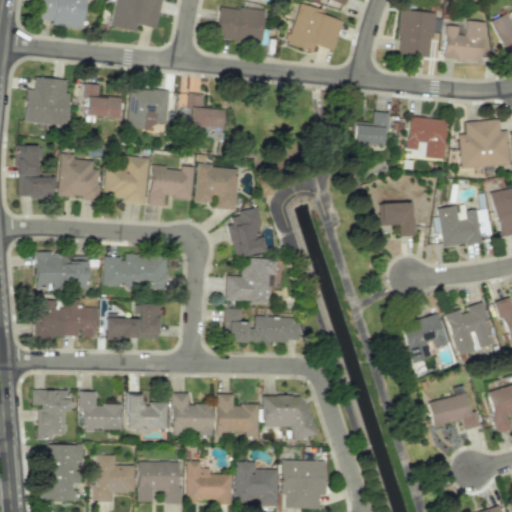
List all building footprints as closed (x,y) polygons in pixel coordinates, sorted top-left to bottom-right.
[(78,28),(82,0),(36,0),(34,22),(78,28)] [(111,0),(108,23),(153,31),(158,0),(111,0)] [(340,18),(296,4),(284,43),(310,51),(311,45),(330,50),(340,18)] [(261,10),(217,5),(213,38),(258,43),(261,10)] [(395,52),(428,54),(431,12),(397,9),(395,52)] [(504,58),(511,54),(511,53),(510,49),(511,47),(511,22),(509,24),(503,12),(487,20),(504,58)] [(479,60),(481,21),(459,20),(459,26),(442,25),(441,58),(479,60)] [(64,79),(32,77),(31,89),(22,89),(20,122),(63,124),(66,92),(63,92),(64,79)] [(116,117),(116,96),(95,96),(96,84),(80,83),(80,96),(83,96),(82,115),(116,117)] [(124,125),(163,127),(165,90),(126,88),(124,125)] [(220,129),(221,109),(199,107),(200,95),(184,94),(183,107),(177,106),(176,128),(201,129),(201,127),(220,129)] [(385,112),(369,111),(369,122),(350,121),(349,144),(379,145),(379,126),(384,126),(385,112)] [(442,119),(405,116),(403,148),(414,149),(414,141),(422,142),(421,157),(440,158),(442,119)] [(457,167),(505,165),(504,130),(496,130),(495,119),(461,120),(461,133),(455,134),(457,167)] [(13,196),(49,196),(49,176),(34,176),(34,145),(13,145),(13,196)] [(54,195),(77,196),(77,200),(94,200),(96,169),(89,169),(89,159),(69,159),(70,154),(56,153),(54,195)] [(141,203),(143,157),(121,156),(121,167),(101,166),(100,197),(118,198),(118,202),(141,203)] [(190,202),(210,203),(210,208),(232,209),(234,167),(193,164),(190,202)] [(190,166),(177,165),(177,168),(148,165),(144,204),(160,205),(161,196),(186,199),(190,166)] [(511,186),(487,191),(495,235),(511,231),(511,186)] [(396,235),(411,235),(411,218),(407,218),(407,203),(376,202),(376,224),(396,225),(396,235)] [(477,242),(477,235),(486,234),(484,208),(462,210),(461,204),(434,207),(438,246),(477,242)] [(231,256),(261,251),(254,208),(227,213),(229,224),(225,224),(231,256)] [(84,289),(84,255),(48,255),(48,251),(31,251),(32,284),(49,284),(49,289),(84,289)] [(99,285),(162,287),(164,255),(121,254),(121,257),(100,256),(99,285)] [(270,258),(238,257),(238,275),(222,275),(222,300),(269,301),(270,258)] [(511,309),(509,310),(505,297),(494,300),(503,341),(511,338),(511,309)] [(92,306),(77,306),(77,298),(32,299),(32,336),(93,336),(92,306)] [(453,354),(490,344),(478,301),(459,306),(460,307),(442,312),(453,354)] [(155,339),(156,303),(133,303),(132,318),(102,317),(102,338),(155,339)] [(250,316),(250,327),(240,327),(240,308),(220,308),(220,342),(296,341),(296,322),(288,322),(288,316),(250,316)] [(432,347),(442,343),(434,315),(397,326),(408,362),(427,357),(423,342),(430,340),(432,347)] [(511,382),(482,391),(494,432),(507,428),(503,414),(511,411),(511,382)] [(65,390),(28,389),(28,404),(34,404),(33,439),(47,439),(47,434),(59,434),(59,411),(65,411),(65,390)] [(117,429),(118,404),(91,404),(92,391),(77,391),(77,431),(89,431),(89,428),(117,429)] [(429,426),(458,419),(461,429),(476,426),(472,410),(467,411),(462,392),(423,402),(429,426)] [(185,393),(168,393),(167,434),(208,435),(209,404),(185,403),(185,393)] [(212,433),(254,434),(254,404),(229,403),(229,394),(213,393),(212,433)] [(163,402),(140,401),(140,394),(123,394),(122,429),(132,429),(132,433),(146,433),(146,428),(163,429),(163,402)] [(307,437),(306,395),(259,395),(259,426),(288,426),(288,437),(307,437)] [(76,501),(75,486),(77,486),(77,470),(72,470),(72,460),(79,460),(79,444),(38,445),(40,502),(76,501)] [(130,465),(111,465),(111,455),(90,454),(90,501),(109,502),(109,492),(130,492),(130,465)] [(227,473),(206,473),(206,467),(196,467),(196,460),(182,460),(182,500),(212,500),(212,504),(228,504),(227,473)] [(322,460),(278,460),(277,507),(316,508),(316,495),(321,495),(322,460)] [(133,501),(148,501),(148,490),(160,490),(160,503),(177,503),(177,487),(174,487),(175,462),(134,461),(133,501)] [(274,468),(251,468),(251,461),(231,461),(231,502),(255,502),(255,506),(273,507),(274,468)]
